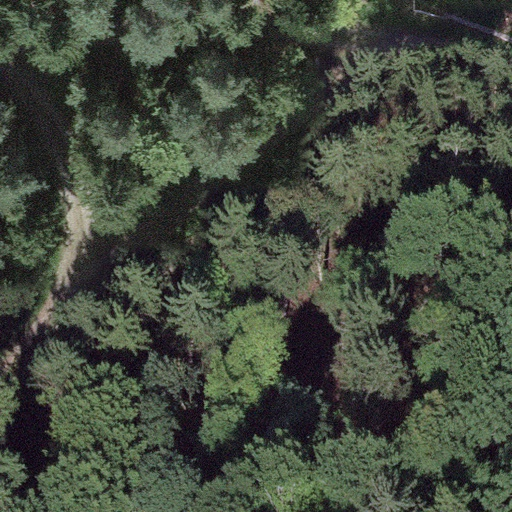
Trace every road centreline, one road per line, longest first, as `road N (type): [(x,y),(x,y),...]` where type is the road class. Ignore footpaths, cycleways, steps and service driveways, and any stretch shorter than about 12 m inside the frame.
road 1 (track): [(473,61),(426,59),(322,97),(193,194),(35,355)]
road 2 (track): [(511,78),(427,39),(342,23),(187,15),(0,35)]
road 3 (track): [(0,76),(40,116),(58,220),(35,355),(0,388)]
